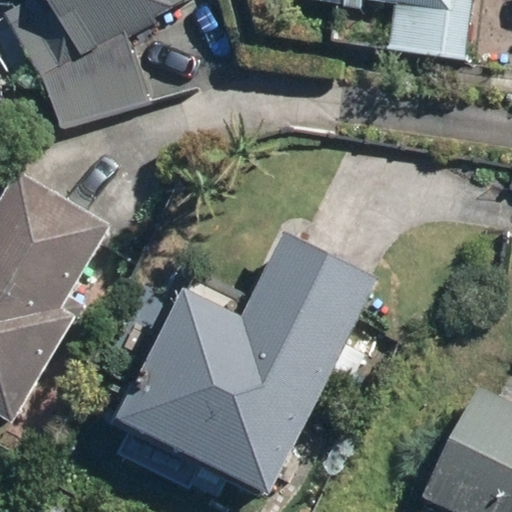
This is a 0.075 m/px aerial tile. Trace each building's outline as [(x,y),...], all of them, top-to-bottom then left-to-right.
[(39,0),(43,8),(26,14),(53,77),(75,127),(159,100),(138,37),(170,23),(167,17),(195,0),(39,0)] [(319,0),(320,0),(374,8),(375,0),(397,0),(406,1),(399,50),(476,61),(484,0),(319,0)] [(0,398),(37,421),(100,314),(85,306),(134,223),(41,169),(0,238),(0,398)] [(294,492),(404,276),(357,252),(307,227),(264,312),(209,284),(142,415),(294,492)] [(511,511),(511,396),(494,388),(446,495),(483,511),(511,511)]
